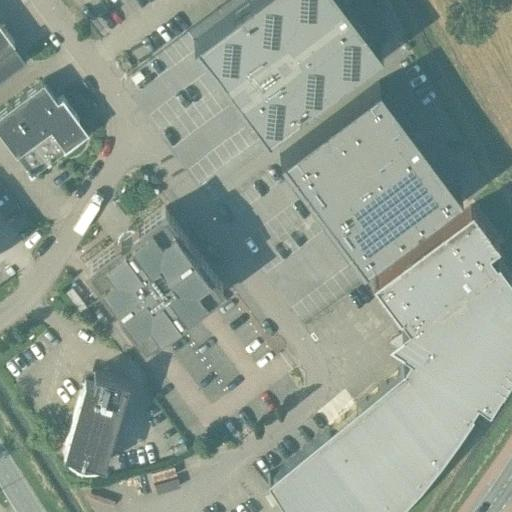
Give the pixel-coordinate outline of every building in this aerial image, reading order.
[(245,0),(193,39),(196,43),(199,40),(266,130),(263,133),(265,136),(382,48),(379,45),(377,48),(340,0),(245,0)] [(0,76),(26,57),(0,21),(0,76)] [(0,130),(31,172),(89,130),(62,94),(57,98),(43,79),(0,110),(0,130)] [(379,80),(279,154),(282,158),(285,156),(363,260),(360,262),(362,265),(462,191),(459,188),(456,190),(378,86),(381,84),(379,80)] [(472,204),(373,279),(400,315),(403,313),(410,322),(401,329),(403,332),(404,345),(402,348),(412,354),(405,364),(403,363),(400,365),(403,367),(271,475),(269,472),(267,474),(291,511),(385,511),(393,505),(418,477),(429,464),(440,449),(451,434),(460,421),(468,408),(471,410),(473,407),(470,405),(476,395),(489,404),(491,401),(488,399),(511,362),(511,279),(511,278),(497,260),(500,258),(498,256),(495,258),(488,248),(499,240),(472,204)] [(139,226),(114,244),(88,264),(109,292),(108,292),(124,314),(125,313),(146,341),(172,322),(197,304),(196,303),(223,284),(202,256),(186,234),(165,207),(139,226)] [(85,375),(64,451),(68,457),(71,459),(78,464),(85,466),(94,466),(97,465),(104,462),(128,378),(94,368),(92,377),(85,375)]
